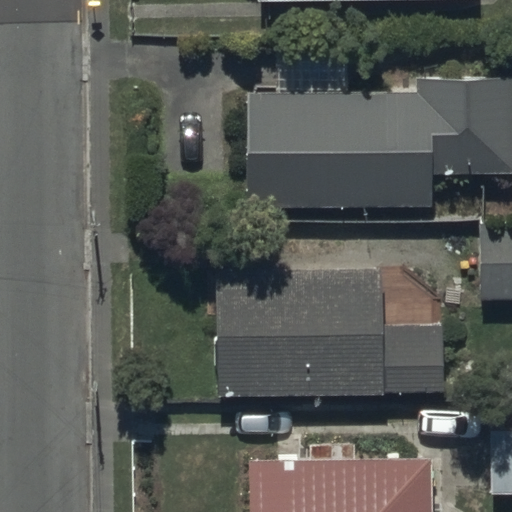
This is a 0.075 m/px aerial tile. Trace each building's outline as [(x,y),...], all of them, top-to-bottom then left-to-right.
[(245,0),(246,10),(470,8),(469,0),(245,0)] [(422,192),(505,192),(504,91),(408,92),(408,104),(236,105),(237,222),(423,221),(422,192)] [(468,317),(511,316),(511,239),(468,240),(468,317)] [(200,409),(431,407),(430,339),(370,339),(370,286),(199,288),(200,409)] [(511,419),(487,420),(489,493),(511,492),(511,419)] [(232,511),(421,511),(421,471),(232,473),(232,511)]
